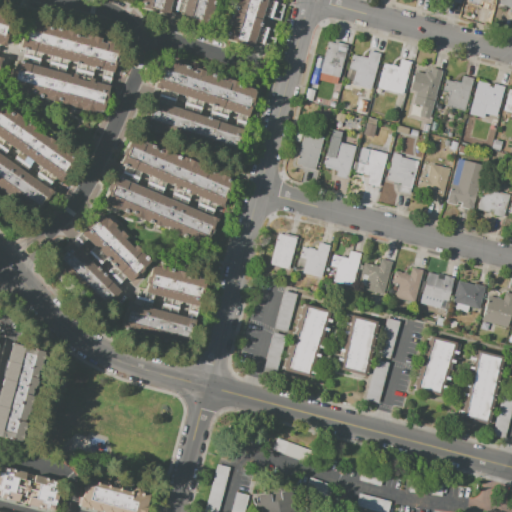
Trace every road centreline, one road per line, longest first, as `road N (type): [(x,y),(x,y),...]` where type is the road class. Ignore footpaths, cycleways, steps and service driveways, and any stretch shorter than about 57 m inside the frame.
road 1 (tertiary): [(511,468),(123,363),(73,333),(0,255)]
road 2 (tertiary): [(206,388),(308,0)]
road 3 (residential): [(511,259),(258,191)]
road 4 (residential): [(511,52),(312,0)]
road 5 (residential): [(174,511),(206,388)]
